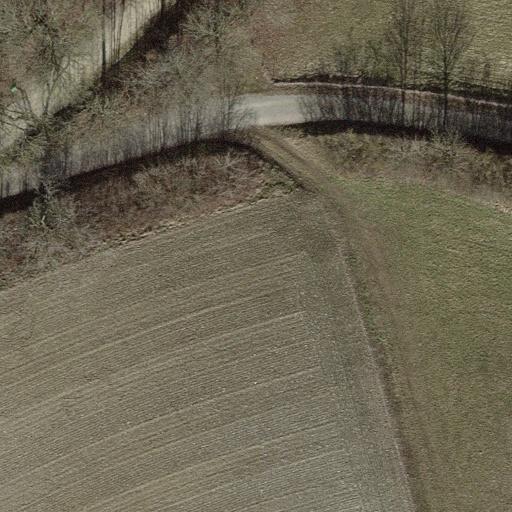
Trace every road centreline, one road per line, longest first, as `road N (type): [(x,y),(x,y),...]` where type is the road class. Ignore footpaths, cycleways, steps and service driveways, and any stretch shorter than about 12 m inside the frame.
road 1 (track): [(511,128),(294,104),(0,180)]
road 2 (track): [(143,0),(0,128)]
